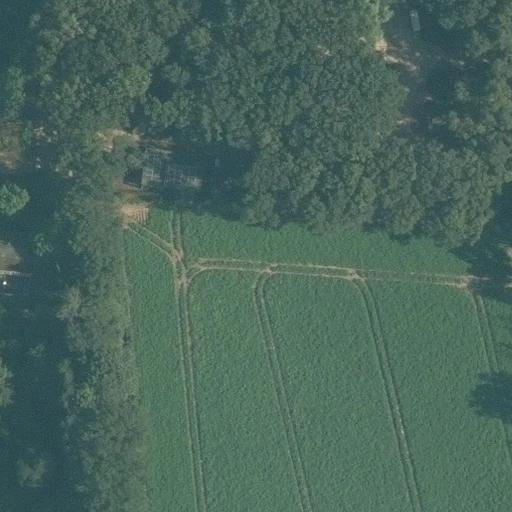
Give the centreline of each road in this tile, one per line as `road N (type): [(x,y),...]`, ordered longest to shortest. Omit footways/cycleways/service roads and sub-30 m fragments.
road 1 (track): [(23,148),(126,223),(142,511)]
road 2 (unclassified): [(23,148),(71,0)]
